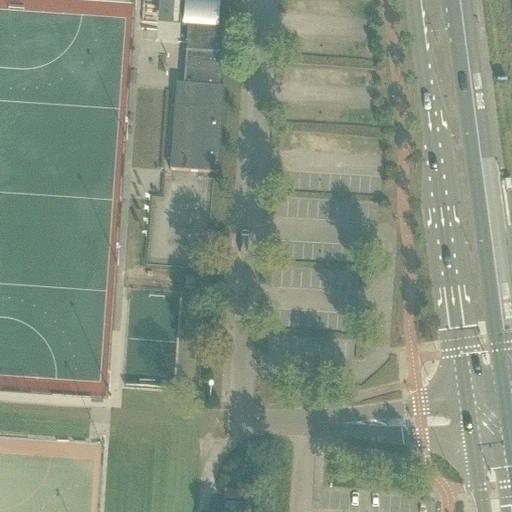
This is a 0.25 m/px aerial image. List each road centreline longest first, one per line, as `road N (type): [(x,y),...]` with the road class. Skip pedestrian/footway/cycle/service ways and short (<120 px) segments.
road 1 (unclassified): [(265,0),(238,408),(252,422),(310,427)]
road 2 (secondary): [(415,0),(467,402)]
road 3 (secondary): [(505,397),(448,0)]
road 4 (unclassified): [(310,427),(472,433)]
road 5 (unclassified): [(467,402),(310,427)]
